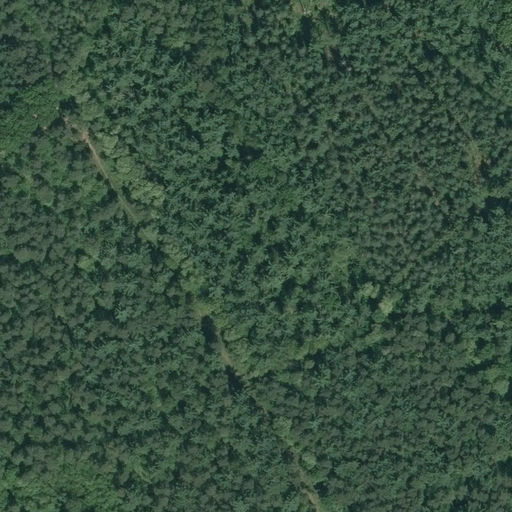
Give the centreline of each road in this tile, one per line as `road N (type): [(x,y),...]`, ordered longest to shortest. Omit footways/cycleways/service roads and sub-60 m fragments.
road 1 (track): [(10,0),(57,109),(85,130),(202,305),(324,511)]
road 2 (track): [(255,389),(328,337),(511,280)]
road 3 (track): [(511,404),(430,302)]
